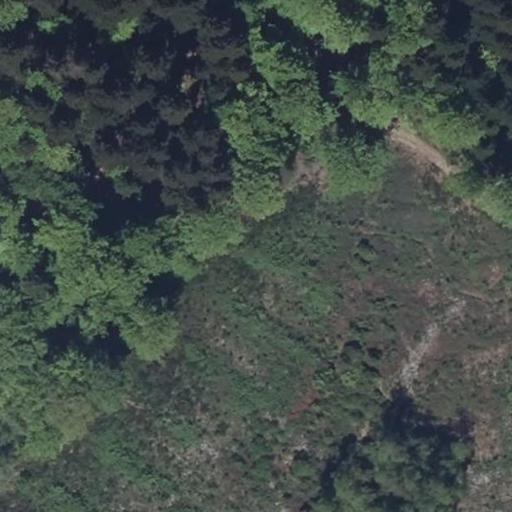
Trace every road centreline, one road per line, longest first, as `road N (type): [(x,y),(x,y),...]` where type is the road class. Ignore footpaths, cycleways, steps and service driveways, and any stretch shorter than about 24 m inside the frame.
road 1 (track): [(0,426),(102,323),(194,181),(221,153),(369,117)]
road 2 (track): [(511,229),(317,75),(262,0)]
